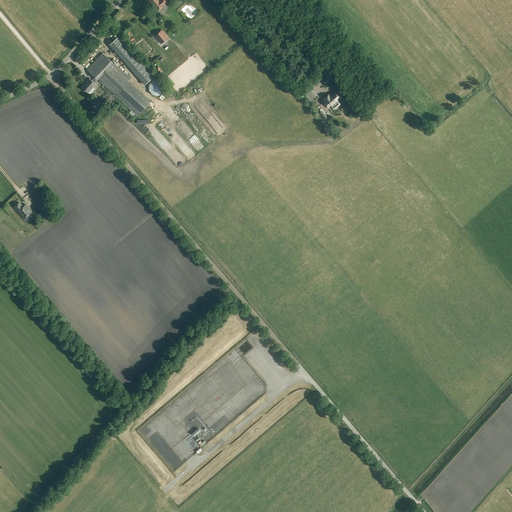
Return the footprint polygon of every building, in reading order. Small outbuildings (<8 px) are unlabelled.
[(159,0),(148,0),(162,16),(168,10),(159,0)] [(154,36),(161,44),(168,37),(162,30),(154,36)] [(145,84),(154,76),(118,36),(109,44),(145,84)] [(128,81),(130,79),(102,53),(87,70),(95,77),(91,80),(89,78),(81,87),(87,92),(95,84),(94,83),(97,79),(137,116),(150,102),(128,81)] [(335,80),(338,79),(333,70),(329,72),(335,80)] [(156,95),(157,95),(158,95),(159,95),(160,94),(161,94),(162,93),(163,92),(164,91),(164,90),(165,89),(165,88),(165,86),(165,85),(164,84),(164,83),(163,82),(162,81),(161,81),(160,80),(159,79),(158,79),(157,79),(156,79),(155,79),(154,79),(153,80),(152,80),(151,81),(150,82),(150,83),(149,84),(149,85),(149,86),(148,87),(149,88),(149,89),(149,90),(150,91),(150,92),(151,93),(152,94),(153,95),(154,95),(155,95),(156,95)] [(202,90),(204,87),(202,85),(196,91),(199,94),(203,91),(202,90)] [(323,101),(324,102),(328,106),(330,104),(332,107),(338,102),(336,100),(339,97),(335,92),(334,92),(330,96),(329,95),(326,97),(324,98),(323,99),(324,100),(323,101)] [(202,106),(207,102),(202,97),(197,100),(202,106)] [(220,115),(217,116),(208,103),(204,105),(220,132),(227,127),(220,115)] [(324,121),(328,118),(322,110),(318,114),(324,121)] [(197,123),(204,130),(209,125),(203,118),(197,123)] [(210,128),(205,133),(212,141),(218,136),(210,128)] [(177,153),(181,149),(161,129),(156,133),(177,153)] [(185,153),(179,158),(183,163),(189,158),(185,153)] [(33,193),(34,194),(33,196),(41,204),(46,198),(37,189),(33,193)] [(28,215),(29,217),(33,213),(25,204),(23,207),(19,202),(14,207),(24,218),(28,215)] [(235,399),(239,396),(232,389),(229,392),(235,399)] [(204,426),(188,440),(196,450),(203,444),(198,438),(201,435),(200,433),(206,428),(204,426)] [(208,435),(211,439),(217,435),(214,430),(208,435)] [(210,440),(206,437),(202,442),(206,445),(210,440)]
